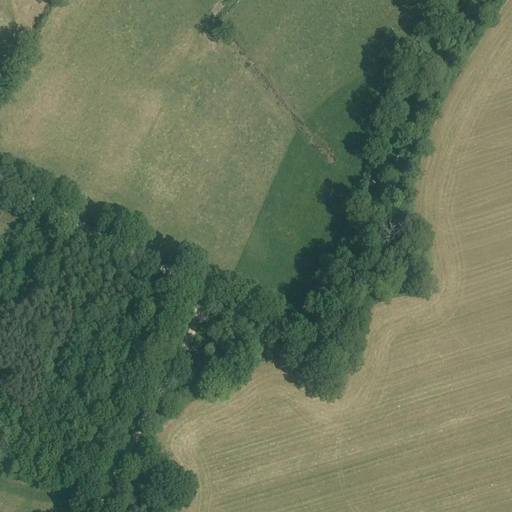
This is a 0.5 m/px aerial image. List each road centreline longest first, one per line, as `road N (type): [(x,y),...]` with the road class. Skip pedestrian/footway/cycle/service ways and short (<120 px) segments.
road 1 (track): [(142,420),(240,365),(318,294),(354,237),(388,102),(451,0)]
road 2 (track): [(240,365),(185,284),(0,175)]
road 3 (track): [(142,420),(202,306)]
